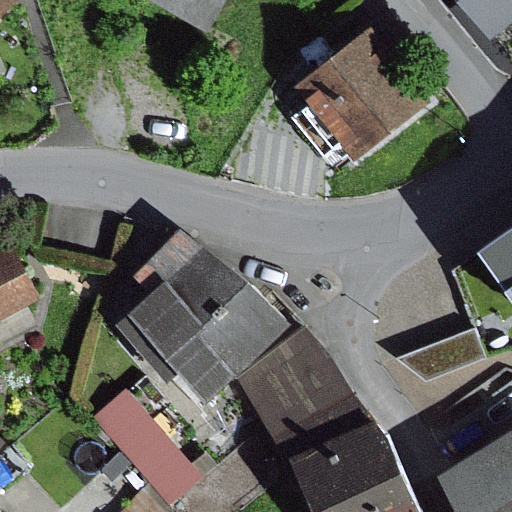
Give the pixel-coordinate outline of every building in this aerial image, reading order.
[(0,0),(0,20),(23,0),(0,0)] [(142,0),(209,36),(229,0),(142,0)] [(511,0),(455,0),(488,40),(511,20),(511,0)] [(431,105),(371,29),(294,89),(355,165),(431,105)] [(511,223),(478,248),(511,296),(511,223)] [(179,232),(110,295),(128,316),(116,326),(165,387),(178,376),(205,407),(290,327),(250,285),(179,232)] [(0,250),(0,347),(2,347),(0,342),(0,323),(43,302),(14,244),(0,250)] [(292,462),(378,423),(331,359),(309,331),(240,380),(285,464),(292,462)] [(125,389),(93,417),(170,506),(202,478),(125,389)] [(292,462),(315,511),(419,511),(378,423),(292,462)] [(454,511),(511,511),(511,430),(433,476),(454,511)] [(164,511),(141,489),(120,511),(164,511)]
